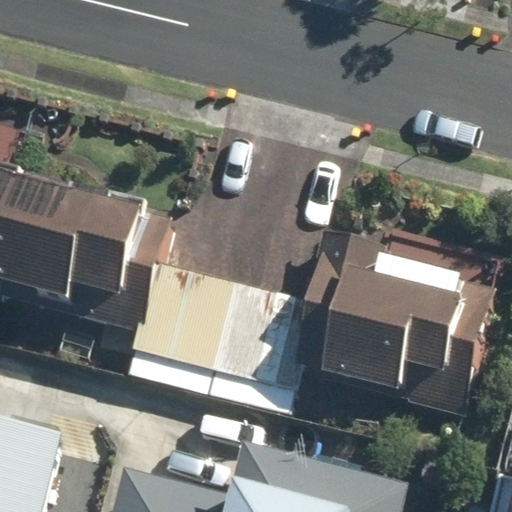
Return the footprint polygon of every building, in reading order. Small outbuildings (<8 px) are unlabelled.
[(0,332),(10,294),(80,313),(85,294),(131,307),(154,223),(0,180),(0,332)] [(392,256),(340,245),(312,381),(408,402),(413,374),(452,382),(472,286),(390,268),(392,256)] [(319,314),(163,274),(135,385),(291,425),(319,314)] [(38,511),(60,412),(0,399),(0,511),(38,511)] [(137,482),(129,511),(415,511),(420,496),(251,453),(237,508),(137,482)] [(511,511),(511,483),(501,481),(493,511),(511,511)]
